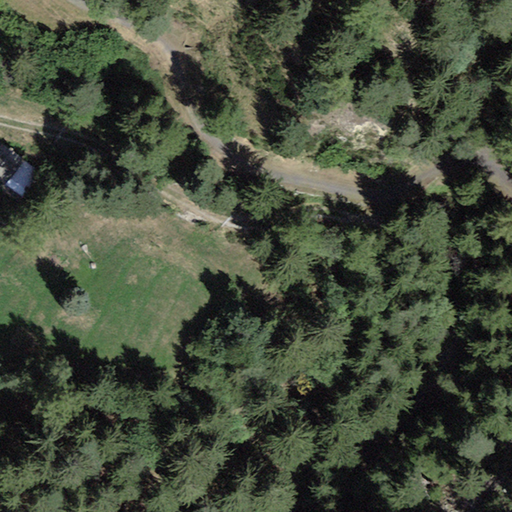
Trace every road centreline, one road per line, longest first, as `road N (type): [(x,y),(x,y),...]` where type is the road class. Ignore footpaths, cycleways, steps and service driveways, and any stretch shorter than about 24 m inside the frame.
road 1 (unclassified): [(511,184),(496,167),(459,161),(382,196),(246,162),(201,125),(159,39),(76,0)]
road 2 (track): [(0,120),(100,150),(230,222),(271,225),(332,212),(376,221),(399,192)]
